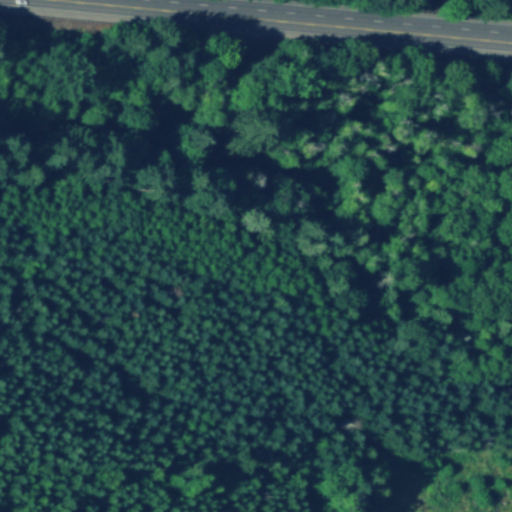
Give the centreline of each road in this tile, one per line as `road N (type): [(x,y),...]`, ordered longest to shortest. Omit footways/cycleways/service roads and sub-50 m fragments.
road 1 (primary): [(511,41),(71,0)]
road 2 (track): [(310,511),(303,462),(317,434),(333,427),(373,439),(434,511)]
road 3 (track): [(135,356),(109,351),(52,281),(0,264)]
